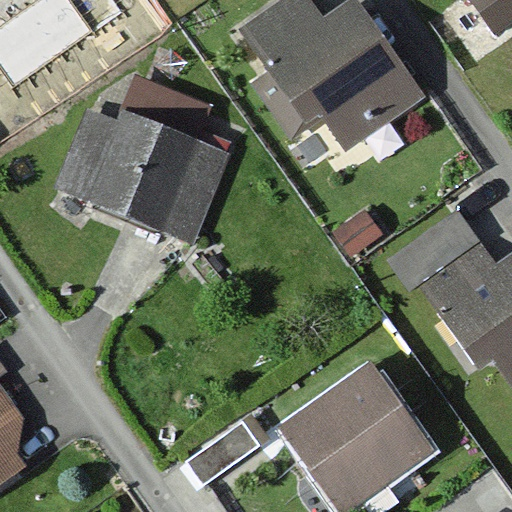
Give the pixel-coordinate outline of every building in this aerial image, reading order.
[(72,0),(37,0),(0,26),(0,66),(14,87),(94,31),(72,0)] [(325,24),(308,0),(285,0),(244,29),(276,75),(257,88),(292,136),(320,117),(344,151),(420,98),(354,4),(325,24)] [(511,0),(468,0),(494,38),(511,25),(511,0)] [(210,109),(138,82),(122,125),(85,111),(54,192),(190,244),(223,158),(196,147),(210,109)] [(366,214),(335,235),(352,260),(383,239),(366,214)] [(458,216),(388,266),(409,296),(418,289),(480,245),(458,216)] [(511,265),(500,274),(480,245),(418,289),(479,376),(494,365),(511,391),(511,265)] [(344,511),(428,452),(372,374),(283,438),(336,511),(344,511)] [(20,420),(0,391),(0,489),(24,472),(18,464),(20,420)] [(243,429),(188,466),(204,489),(258,452),(243,429)]
